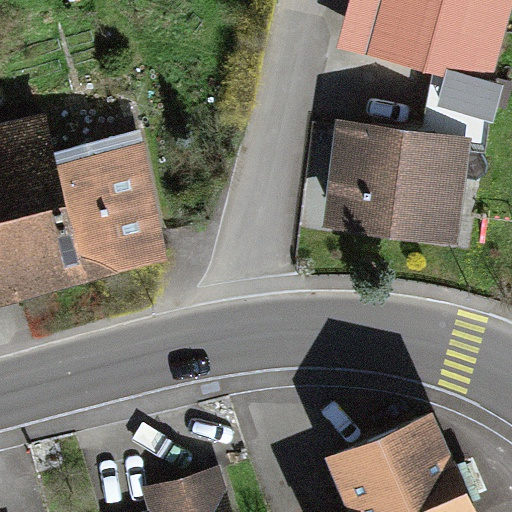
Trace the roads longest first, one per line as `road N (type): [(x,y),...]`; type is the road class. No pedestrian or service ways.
road 1 (unclassified): [(304,0),(234,337)]
road 2 (secondary): [(511,375),(463,354),(376,335),(234,337)]
road 3 (secondary): [(234,337),(0,397)]
